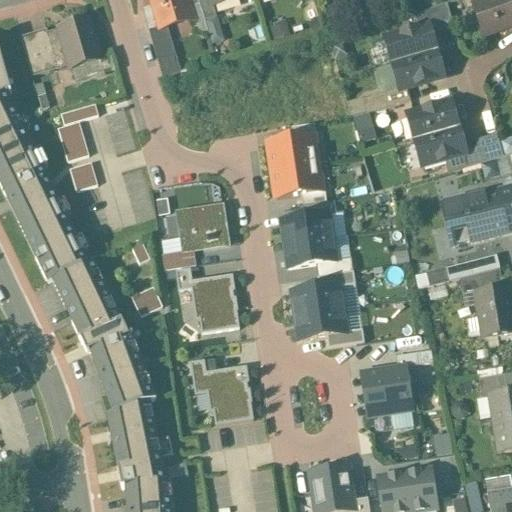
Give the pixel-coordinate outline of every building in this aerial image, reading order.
[(152,0),(161,28),(161,29),(168,27),(193,19),(192,19),(186,0),(152,0)] [(211,0),(199,0),(205,21),(217,18),(214,6),(213,6),(211,0)] [(488,0),(463,0),(467,11),(474,8),(490,2),(488,0)] [(511,0),(495,0),(490,2),(474,8),(485,37),(511,27),(511,0)] [(448,5),(416,16),(420,30),(429,28),(430,29),(437,27),(439,33),(455,28),(448,5)] [(90,21),(59,30),(59,31),(69,67),(70,70),(102,61),(90,21)] [(176,56),(168,27),(161,29),(161,28),(149,31),(158,62),(176,56)] [(420,30),(386,40),(394,66),(437,54),(430,29),(429,28),(420,30)] [(47,31),(21,38),(33,78),(57,71),(47,34),(48,34),(47,31)] [(48,34),(47,34),(57,71),(69,67),(59,31),(48,34)] [(0,185),(48,285),(53,283),(87,357),(91,355),(113,417),(107,419),(122,491),(126,491),(127,511),(173,511),(171,484),(167,484),(162,459),(173,457),(170,439),(158,442),(151,404),(156,402),(133,337),(129,338),(94,263),(89,265),(84,254),(79,256),(73,244),(78,242),(67,217),(61,220),(56,208),(61,205),(44,170),(39,172),(33,160),(38,158),(26,132),(21,135),(15,123),(20,120),(8,96),(11,95),(0,53),(0,185)] [(437,54),(394,66),(401,90),(401,92),(407,90),(444,79),(437,54)] [(401,90),(363,101),(367,116),(411,103),(407,90),(401,92),(401,90)] [(97,105),(57,116),(70,161),(90,156),(81,122),(100,117),(97,105)] [(451,105),(409,117),(416,143),(459,130),(451,105)] [(293,141),(313,138),(316,137),(315,126),(291,129),(293,141)] [(459,130),(416,143),(423,168),(465,157),(466,156),(465,152),(459,130)] [(498,136),(475,142),(477,149),(465,152),(466,156),(465,157),(469,169),(504,159),(498,136)] [(273,172),(317,166),(313,138),(293,141),(269,145),(273,172)] [(71,170),(77,193),(99,187),(93,164),(71,170)] [(278,200),(301,196),(321,193),(317,166),(273,172),(278,200)] [(511,191),(467,202),(471,218),(467,219),(472,242),(493,238),(493,235),(511,231),(511,191)] [(303,208),(327,204),(325,193),(321,193),(301,196),(303,208)] [(298,209),(300,221),(329,216),(329,217),(337,216),(335,203),(298,209)] [(184,254),(228,247),(223,209),(178,216),(184,254)] [(285,247),(332,240),(329,217),(329,216),(300,221),(281,224),(285,247)] [(289,271),(316,267),(336,264),(336,263),(332,240),(285,247),(289,271)] [(141,264),(150,260),(141,243),(133,247),(141,264)] [(165,273),(196,268),(194,253),(163,257),(165,273)] [(498,255),(416,276),(420,290),(501,269),(498,255)] [(318,279),(354,274),(351,260),(336,263),(336,264),(316,267),(318,279)] [(179,294),(191,292),(190,284),(192,283),(191,271),(176,274),(179,294)] [(356,287),(354,274),(318,279),(320,291),(340,288),(340,289),(356,287)] [(234,300),(233,293),(235,293),(233,277),(192,283),(190,284),(191,292),(196,323),(200,322),(202,336),(240,330),(236,300),(234,300)] [(343,311),(340,289),(340,288),(320,291),(292,295),(296,319),(343,311)] [(511,298),(510,288),(475,294),(483,337),(511,332),(511,298)] [(142,317),(163,309),(156,290),(135,297),(142,317)] [(347,334),(343,311),(296,319),(299,343),(327,339),(347,336),(347,334)] [(347,336),(327,339),(329,351),(364,345),(362,332),(347,334),(347,336)] [(397,370),(433,365),(431,353),(395,358),(397,370)] [(190,365),(193,386),(205,384),(210,415),(213,414),(215,428),(254,422),(250,391),(248,391),(247,385),(249,385),(247,369),(206,375),(205,363),(190,365)] [(361,376),(368,420),(413,413),(406,369),(361,376)] [(511,390),(491,394),(500,453),(511,450),(511,390)] [(451,435),(437,436),(439,455),(453,454),(451,435)] [(349,469),(310,475),(315,511),(355,511),(354,502),(349,469)] [(432,472),(405,476),(409,511),(434,511),(438,511),(432,472)] [(409,511),(405,476),(377,480),(381,511),(409,511)] [(483,511),(477,483),(467,486),(472,511),(483,511)] [(511,490),(487,494),(490,511),(496,511),(510,510),(511,509),(511,490)] [(438,501),(439,511),(469,511),(467,496),(438,501)] [(369,511),(368,500),(354,502),(355,511),(369,511)]
